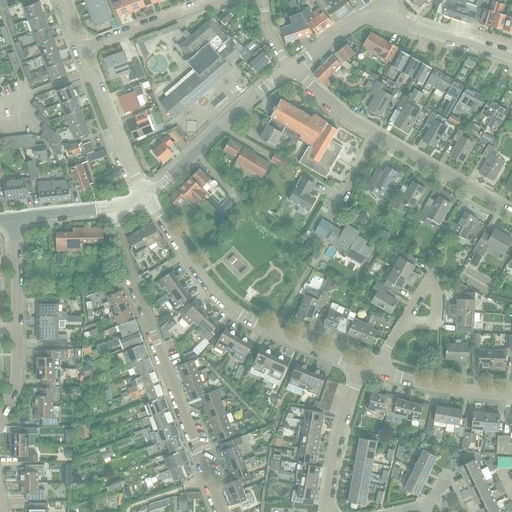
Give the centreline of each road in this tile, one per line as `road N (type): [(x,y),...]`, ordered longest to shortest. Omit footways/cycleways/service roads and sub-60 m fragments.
road 1 (residential): [(110,207),(220,511)]
road 2 (residential): [(361,366),(239,313),(145,195)]
road 3 (residential): [(511,212),(355,121),(289,68)]
road 4 (residential): [(145,195),(289,68)]
road 5 (residential): [(145,195),(78,49)]
road 6 (residential): [(78,49),(224,0)]
road 7 (residential): [(328,511),(339,431),(361,366)]
road 8 (residential): [(511,394),(378,371)]
road 9 (residential): [(511,55),(387,17)]
